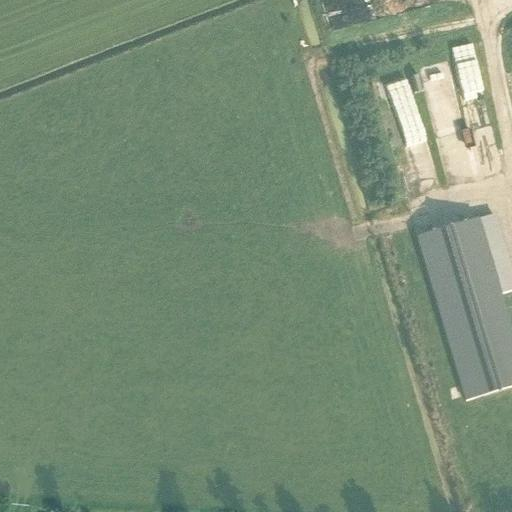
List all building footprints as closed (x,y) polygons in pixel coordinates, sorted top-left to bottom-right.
[(438,64),(442,91),(459,88),(455,61),(438,64)] [(438,168),(426,119),(416,122),(406,84),(397,86),(415,162),(418,173),(438,168)] [(492,128),(481,134),(488,147),(500,140),(492,128)] [(511,276),(494,214),(476,220),(415,237),(470,420),(486,416),(481,398),(511,388),(511,340),(499,298),(511,293),(511,276)] [(494,422),(508,420),(505,403),(491,406),(494,422)]
